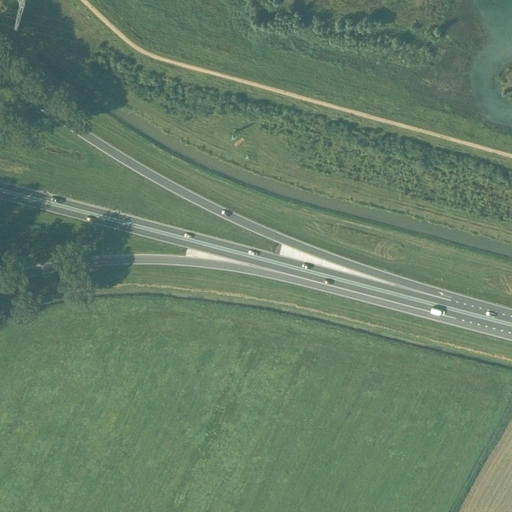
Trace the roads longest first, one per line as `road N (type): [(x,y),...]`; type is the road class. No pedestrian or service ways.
road 1 (trunk): [(451,309),(156,179),(0,71)]
road 2 (trunk): [(319,274),(0,191)]
road 3 (trunk): [(0,281),(142,259),(319,274)]
road 4 (trunk): [(451,309),(319,274)]
